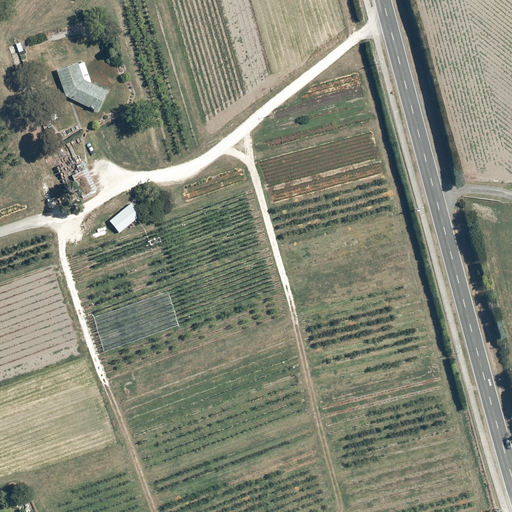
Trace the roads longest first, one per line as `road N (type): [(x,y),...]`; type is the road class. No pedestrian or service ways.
road 1 (tertiary): [(383,0),(511,473)]
road 2 (track): [(340,511),(250,161)]
road 3 (track): [(59,223),(104,382),(155,511)]
